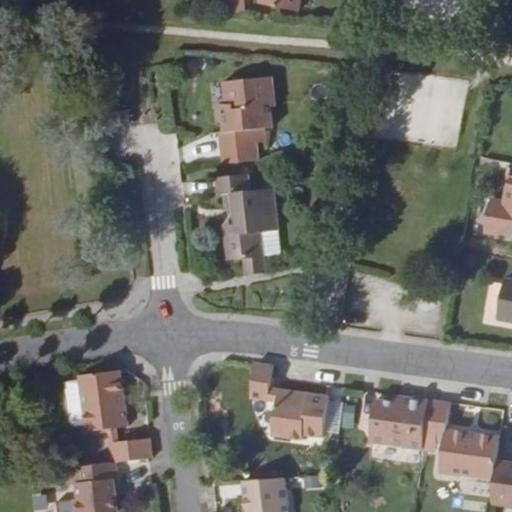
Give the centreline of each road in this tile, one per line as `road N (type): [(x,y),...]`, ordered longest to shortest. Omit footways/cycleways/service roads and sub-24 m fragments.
road 1 (tertiary): [(168,332),(511,373)]
road 2 (residential): [(148,127),(168,332)]
road 3 (residential): [(188,511),(168,332)]
road 4 (tertiary): [(0,357),(168,332)]
